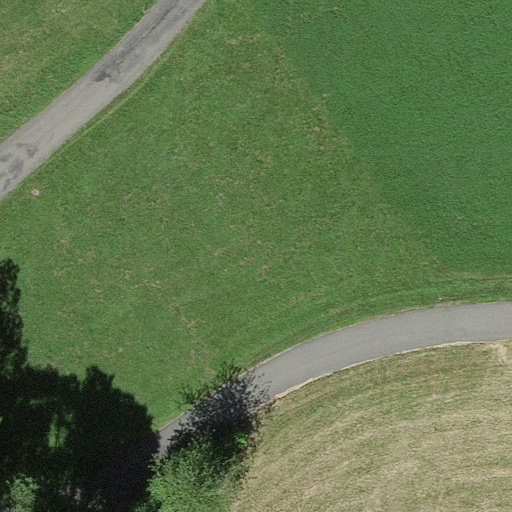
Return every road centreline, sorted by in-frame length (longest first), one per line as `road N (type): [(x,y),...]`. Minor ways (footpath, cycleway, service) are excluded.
road 1 (unclassified): [(62,511),(299,364),(398,332),(511,319)]
road 2 (unclassified): [(0,174),(119,70),(184,0)]
